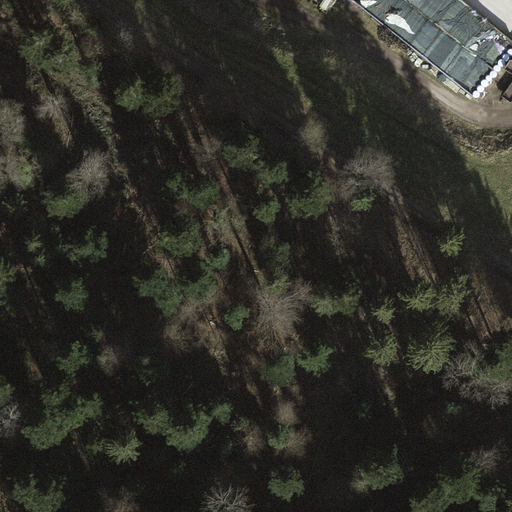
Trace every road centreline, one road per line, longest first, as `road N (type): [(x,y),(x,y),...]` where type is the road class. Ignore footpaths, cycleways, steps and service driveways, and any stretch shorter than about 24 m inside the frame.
road 1 (track): [(82,0),(511,271)]
road 2 (track): [(259,0),(344,29),(451,104),(511,110)]
